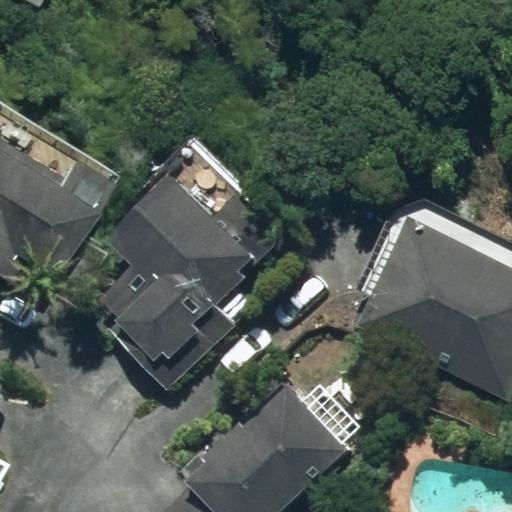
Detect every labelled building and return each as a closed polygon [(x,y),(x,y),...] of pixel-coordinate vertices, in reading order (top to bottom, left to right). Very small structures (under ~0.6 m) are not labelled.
[(17,0),(41,12),(47,0),(17,0)] [(0,255),(4,248),(48,276),(111,177),(67,149),(0,106),(0,255)] [(290,232),(256,195),(233,216),(195,175),(132,232),(172,276),(128,317),(138,328),(129,336),(157,366),(165,359),(174,369),(213,333),(210,329),(273,260),(267,253),(290,232)] [(511,263),(424,222),(370,335),(511,402),(511,263)] [(291,511),(358,450),(298,386),(254,428),(250,423),(194,476),(202,484),(172,511),(291,511)] [(0,461),(0,482),(8,466),(0,461)]
